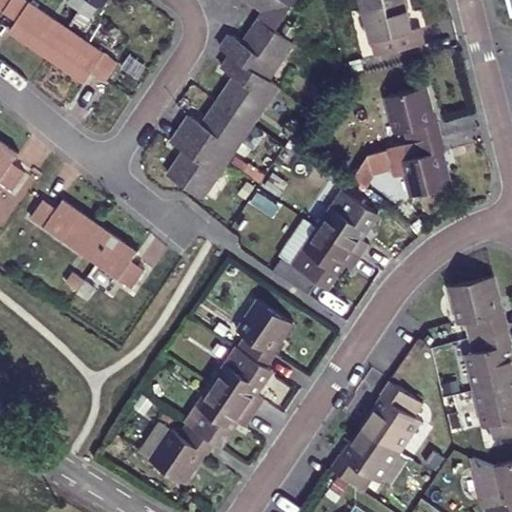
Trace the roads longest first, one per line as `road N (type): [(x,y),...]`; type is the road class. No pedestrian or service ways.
road 1 (residential): [(247,511),(411,270),(462,234),(511,218)]
road 2 (residential): [(106,172),(192,40),(191,16),(178,0)]
road 3 (residential): [(467,0),(511,176)]
road 4 (residential): [(0,429),(133,511)]
road 5 (residential): [(0,83),(106,172)]
